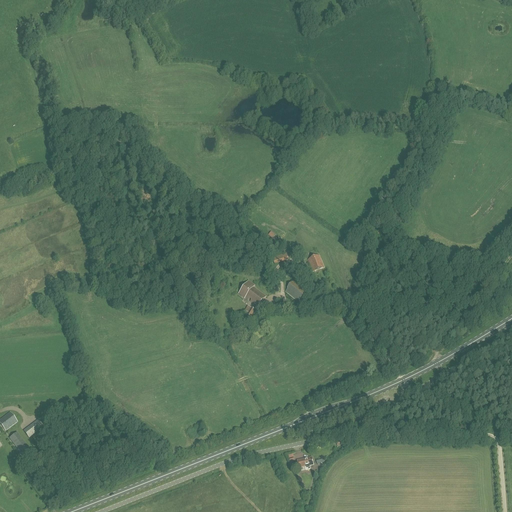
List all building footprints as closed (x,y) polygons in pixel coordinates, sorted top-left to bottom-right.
[(319,255),(307,260),(312,272),(324,268),(319,255)] [(298,302),(307,291),(295,280),(286,292),(298,302)] [(245,298),(248,300),(250,298),(253,301),(252,303),(257,308),(266,297),(253,287),(254,286),(249,282),(239,294),(245,298)] [(317,283),(314,287),(312,285),(308,289),(313,294),(320,287),(317,283)] [(251,308),(246,315),(252,318),(256,311),(251,308)] [(10,412),(0,419),(0,424),(5,431),(18,422),(10,412)] [(38,420),(35,422),(40,429),(43,427),(38,420)] [(15,432),(8,437),(21,454),(28,449),(15,432)] [(311,469),(310,466),(313,465),(312,458),(297,461),(299,468),(305,467),(305,471),(311,469)]
